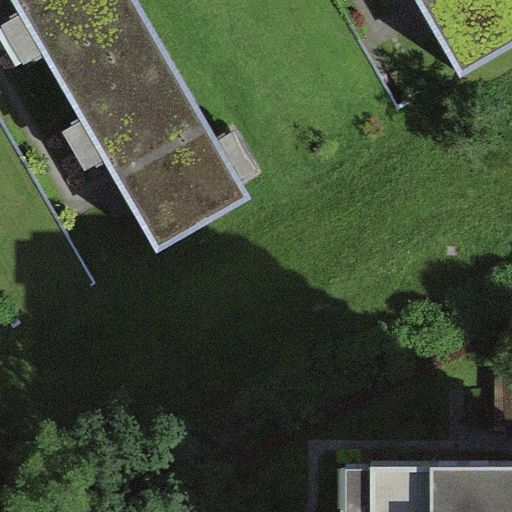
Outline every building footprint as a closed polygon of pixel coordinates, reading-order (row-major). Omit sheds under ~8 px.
[(5,0),(63,95),(153,41),(127,0),(5,0)] [(511,0),(413,0),(465,84),(511,55),(511,0)] [(153,41),(63,95),(162,256),(252,202),(242,185),(256,177),(232,138),(217,147),(153,41)] [(511,511),(511,446),(375,446),(374,511),(511,511)] [(350,511),(372,511),(373,475),(350,475),(350,511)]
